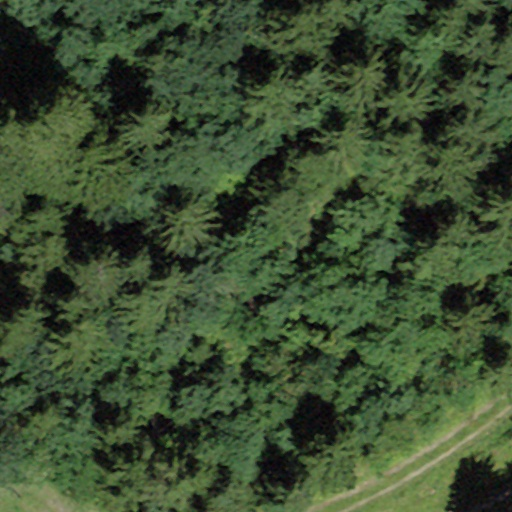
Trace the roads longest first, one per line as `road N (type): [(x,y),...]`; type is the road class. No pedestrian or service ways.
road 1 (track): [(511,504),(494,511),(23,511),(0,490)]
road 2 (track): [(317,511),(404,468),(511,392)]
